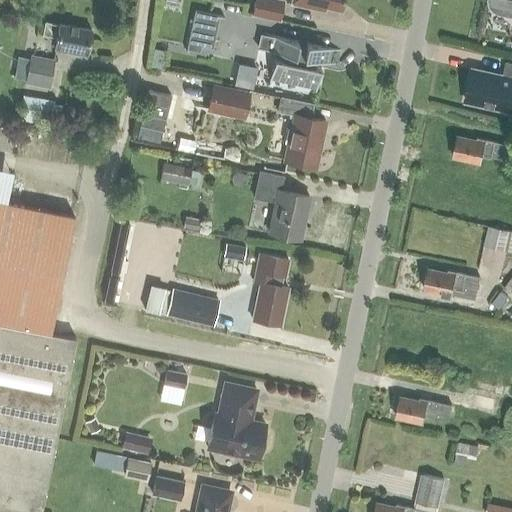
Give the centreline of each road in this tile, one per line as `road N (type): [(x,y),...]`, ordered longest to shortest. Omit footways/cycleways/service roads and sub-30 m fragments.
road 1 (unclassified): [(344,379),(82,324),(133,0)]
road 2 (residential): [(344,379),(423,0)]
road 3 (residential): [(317,511),(344,379)]
